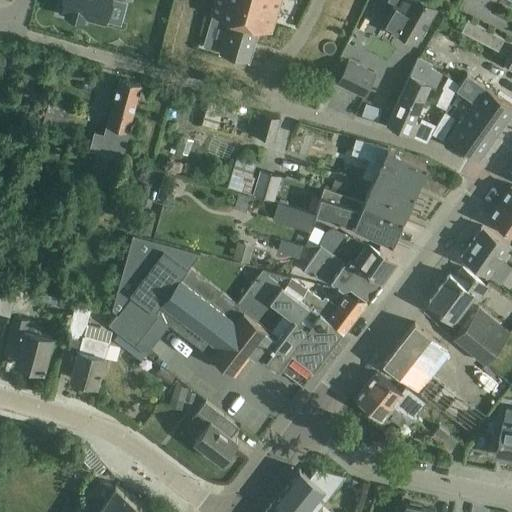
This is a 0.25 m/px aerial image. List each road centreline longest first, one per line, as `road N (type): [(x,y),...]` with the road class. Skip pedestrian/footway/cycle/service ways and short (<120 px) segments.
road 1 (residential): [(492,173),(78,49)]
road 2 (tertiary): [(307,420),(492,173)]
road 3 (residential): [(206,511),(126,449),(0,406)]
road 4 (residential): [(511,500),(368,469),(307,420)]
